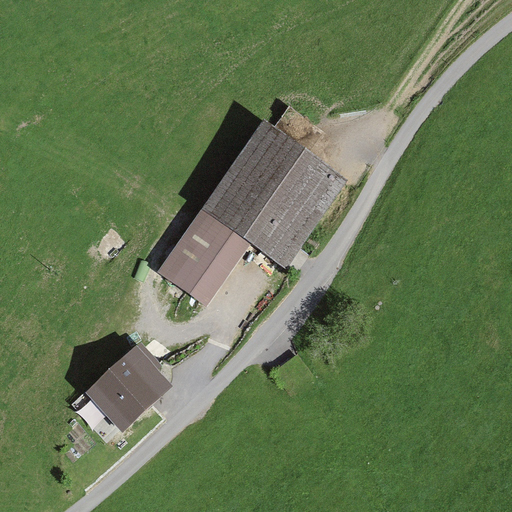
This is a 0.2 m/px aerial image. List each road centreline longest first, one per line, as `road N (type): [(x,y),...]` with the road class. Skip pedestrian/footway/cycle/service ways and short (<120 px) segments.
road 1 (unclassified): [(74,511),(287,308),(335,250),(411,124),(511,22)]
road 2 (track): [(385,165),(380,125),(464,0)]
